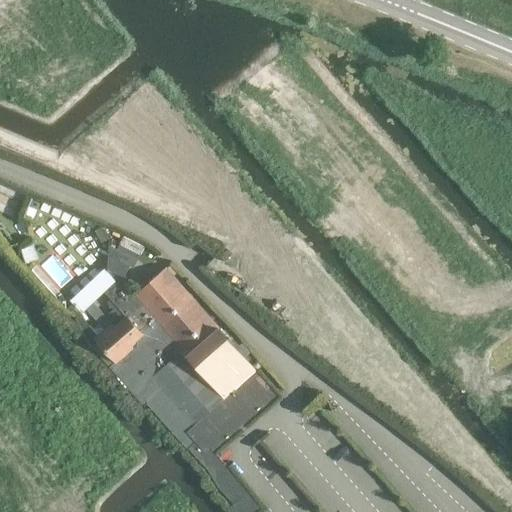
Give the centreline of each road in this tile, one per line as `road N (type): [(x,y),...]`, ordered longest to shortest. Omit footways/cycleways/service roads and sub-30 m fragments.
road 1 (unknown): [(440,511),(352,421)]
road 2 (secondary): [(511,55),(400,8)]
